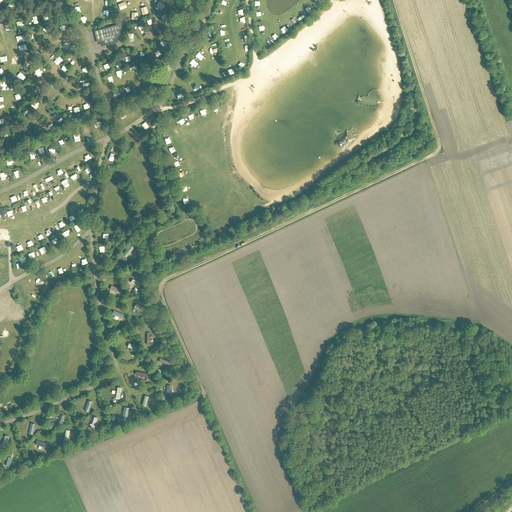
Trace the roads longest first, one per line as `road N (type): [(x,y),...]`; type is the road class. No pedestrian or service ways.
road 1 (track): [(391,0),(435,153),(160,286),(254,511)]
road 2 (track): [(301,511),(284,438),(343,334),(366,321),(451,323),(511,356)]
